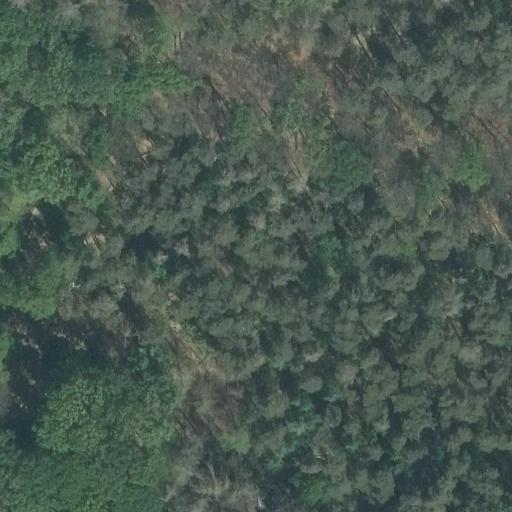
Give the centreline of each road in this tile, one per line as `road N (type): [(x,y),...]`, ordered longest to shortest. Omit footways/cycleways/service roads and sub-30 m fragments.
road 1 (track): [(125,0),(0,253)]
road 2 (track): [(121,511),(0,461)]
